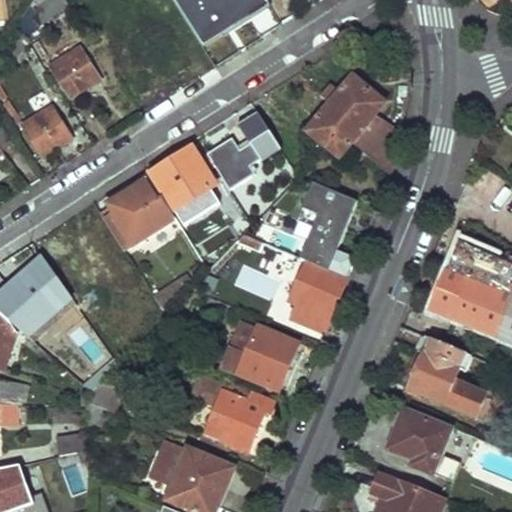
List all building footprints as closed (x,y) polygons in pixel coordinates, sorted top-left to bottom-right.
[(217,0),(192,0),(219,42),(237,31),(218,1),(217,0)] [(256,19),(243,0),(219,0),(218,1),(237,31),(256,19)] [(150,3),(132,16),(138,25),(170,74),(188,62),(150,3)] [(138,25),(124,35),(136,52),(133,54),(153,85),(170,74),(138,25)] [(82,48),(51,67),(71,98),(102,80),(82,48)] [(329,106),(329,107),(343,121),(365,91),(367,90),(352,78),(329,106)] [(365,91),(343,121),(361,133),(397,151),(401,139),(370,122),(384,104),(367,90),(365,91)] [(329,107),(306,135),(322,148),(343,121),(329,107)] [(51,110),(22,128),(42,160),(72,142),(51,110)] [(222,141),(209,150),(218,165),(224,161),(228,166),(251,150),(261,165),(282,151),(258,115),(239,128),(237,126),(220,139),(222,141)] [(0,121),(0,154),(15,145),(0,121)] [(343,121),(322,148),(338,161),(347,149),(361,133),(343,121)] [(361,133),(347,149),(390,175),(397,151),(361,133)] [(195,152),(155,179),(189,229),(200,222),(190,207),(217,189),(195,152)] [(287,171),(277,178),(284,188),(294,181),(287,171)] [(101,218),(124,251),(173,215),(165,201),(161,204),(147,185),(110,209),(111,212),(101,218)] [(245,238),(242,246),(260,254),(263,245),(245,238)] [(96,241),(66,260),(87,292),(116,273),(96,241)] [(511,264),(458,243),(432,312),(511,343),(511,264)] [(300,286),(292,305),(299,307),(293,322),(325,336),(347,280),(297,260),(293,271),(300,273),(295,285),(300,286)] [(192,280),(162,307),(168,316),(196,286),(192,280)] [(240,323),(234,335),(254,343),(258,331),(240,323)] [(0,327),(0,373),(3,375),(17,334),(16,332),(4,329),(0,327)] [(234,335),(222,367),(280,391),(285,378),(292,380),(299,362),(294,359),(299,347),(258,331),(254,343),(234,335)] [(414,380),(410,392),(476,418),(485,397),(452,382),(457,370),(464,373),(471,358),(424,339),(418,353),(425,355),(420,367),(414,367),(411,376),(414,380)] [(116,373),(105,384),(125,393),(129,395),(135,381),(116,373)] [(199,383),(192,399),(216,409),(206,434),(248,451),(265,412),(270,414),(276,402),(254,393),(252,400),(243,396),(241,402),(227,397),(229,391),(206,380),(204,385),(199,383)] [(0,384),(0,400),(25,407),(29,392),(0,384)] [(89,402),(89,407),(114,416),(125,393),(105,384),(96,395),(89,402)] [(0,427),(17,428),(16,409),(0,408),(0,427)] [(404,412),(389,449),(415,459),(413,465),(433,472),(450,430),(404,412)] [(86,437),(56,444),(60,461),(91,456),(86,437)] [(216,511),(235,470),(169,442),(154,476),(176,485),(170,501),(194,511),(216,511)] [(26,511),(16,469),(0,472),(0,511),(26,511)] [(379,476),(371,494),(387,501),(381,511),(450,511),(452,508),(379,476)]
